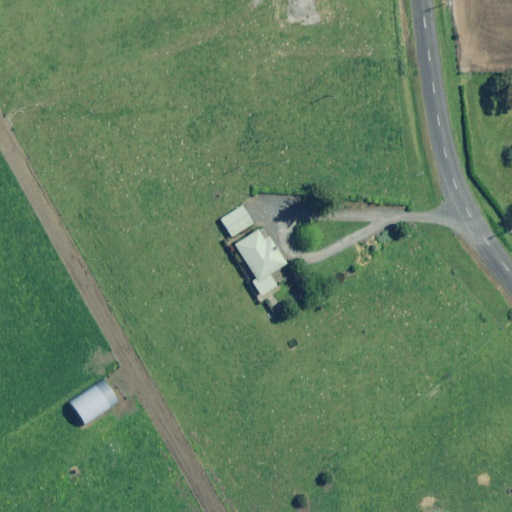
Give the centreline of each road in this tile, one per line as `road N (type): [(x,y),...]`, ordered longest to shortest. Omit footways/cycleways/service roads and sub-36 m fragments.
road 1 (track): [(0,76),(205,511)]
road 2 (unclassified): [(511,274),(454,182),(422,0)]
